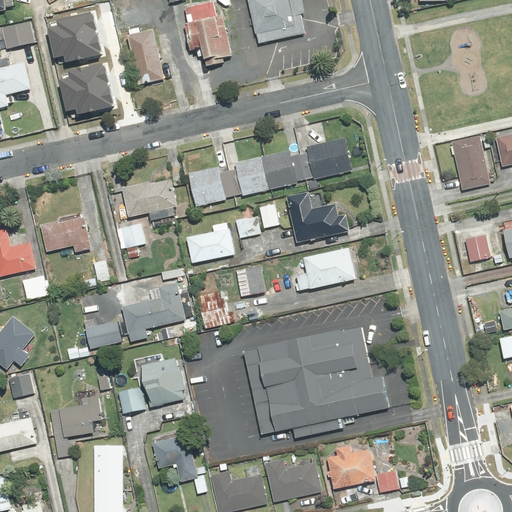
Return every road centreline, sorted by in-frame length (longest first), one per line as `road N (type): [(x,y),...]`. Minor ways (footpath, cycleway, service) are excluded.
road 1 (residential): [(386,79),(0,166)]
road 2 (tertiary): [(464,429),(386,79)]
road 3 (track): [(377,36),(511,10)]
